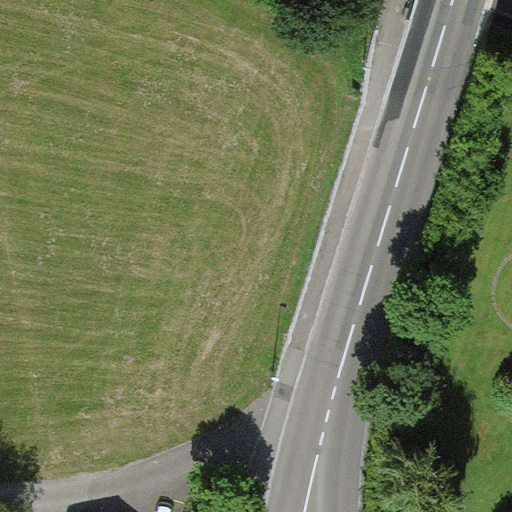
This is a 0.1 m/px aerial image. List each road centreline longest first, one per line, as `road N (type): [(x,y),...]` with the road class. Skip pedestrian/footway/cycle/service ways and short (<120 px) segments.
road 1 (secondary): [(454,0),(324,434),(312,511)]
road 2 (track): [(0,501),(161,477),(268,441),(324,434)]
